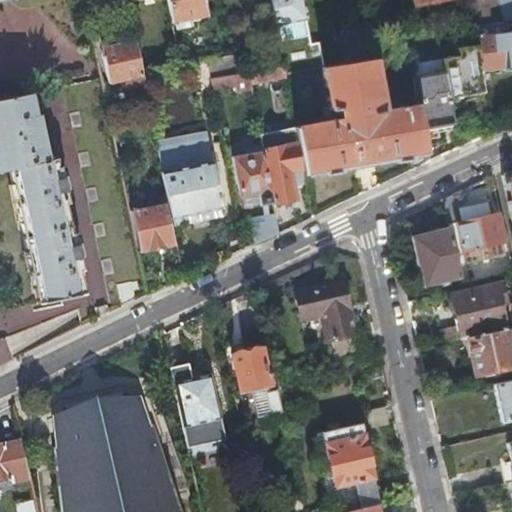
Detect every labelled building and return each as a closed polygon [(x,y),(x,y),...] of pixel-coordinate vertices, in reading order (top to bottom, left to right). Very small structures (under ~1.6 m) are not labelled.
[(165,0),(169,20),(205,13),(202,0),(165,0)] [(208,76),(246,71),(283,65),(275,23),(270,0),(247,0),(249,12),(242,13),(244,27),(252,26),(253,28),(263,26),(269,56),(240,60),(239,58),(236,55),(234,54),(229,54),(204,59),(208,76)] [(270,0),(275,23),(287,21),(305,18),(306,18),(302,0),(270,0)] [(467,0),(472,23),(503,20),(497,0),(467,0)] [(275,23),(283,65),(284,72),(300,70),(320,67),(324,67),(318,42),(310,43),(305,18),(287,21),(275,23)] [(375,60),(367,19),(347,20),(345,24),(343,29),(341,34),(341,38),(341,42),(346,64),(373,60),(375,60)] [(511,29),(479,34),(480,43),(483,67),(503,65),(503,68),(511,66),(511,29)] [(142,75),(141,71),(134,37),(100,45),(108,81),(142,75)] [(463,94),(483,91),(479,68),(483,67),(480,43),(458,47),(459,56),(443,59),(445,71),(412,77),(417,104),(423,137),(437,135),(436,128),(453,125),(449,105),(465,102),(463,94)] [(204,59),(188,62),(194,92),(210,89),(210,88),(208,76),(204,59)] [(304,175),(426,153),(423,137),(417,104),(403,107),(403,105),(396,106),(396,108),(381,111),(379,101),(381,101),(373,60),(346,64),(324,67),(320,67),(328,107),(328,109),(337,108),(338,113),(339,118),(295,127),(304,175)] [(248,82),(285,76),(284,72),(283,65),(246,71),(248,82)] [(249,87),(248,82),(246,71),(208,76),(210,88),(231,84),(233,90),(249,87)] [(138,99),(146,97),(143,82),(135,84),(138,99)] [(27,91),(0,97),(0,169),(7,168),(34,300),(81,290),(77,267),(79,267),(71,230),(69,230),(65,215),(62,200),(65,200),(58,164),(55,165),(53,157),(45,159),(35,115),(32,115),(27,91)] [(140,118),(150,116),(146,97),(138,99),(136,99),(140,118)] [(183,154),(159,159),(171,217),(223,207),(207,137),(181,143),(183,154)] [(181,143),(157,148),(159,159),(183,154),(181,143)] [(262,150),(272,201),(293,197),(290,185),(300,183),(292,145),(262,150)] [(272,201),(262,150),(231,156),(240,198),(257,194),(259,204),(272,201)] [(511,169),(504,171),(502,174),(506,189),(511,187),(511,193),(511,199),(508,200),(511,213),(511,212),(511,169)] [(461,212),(456,191),(442,198),(448,223),(456,221),(466,261),(503,253),(494,212),(490,213),(463,219),(461,212)] [(128,204),(137,250),(171,243),(162,198),(128,204)] [(489,206),(461,212),(463,219),(490,213),(489,206)] [(278,232),(274,213),(270,213),(250,217),(253,234),(257,242),(278,232)] [(424,283),(459,274),(456,260),(457,258),(449,228),(410,237),(417,263),(419,262),(424,283)] [(320,315),(330,361),(357,354),(340,279),(295,290),(301,319),(320,315)] [(455,311),(461,334),(504,325),(499,302),(505,301),(500,281),(451,293),(452,296),(449,300),(450,309),(455,311)] [(511,364),(504,327),(464,336),(473,373),(511,364)] [(231,354),(239,390),(268,383),(259,347),(257,347),(255,337),(241,340),(243,350),(231,354)] [(187,364),(168,368),(182,427),(221,417),(210,373),(190,377),(187,364)] [(511,378),(493,383),(502,420),(511,417),(511,378)] [(270,396),(277,395),(275,388),(268,390),(270,396)] [(119,404),(122,404),(118,395),(92,395),(67,406),(70,416),(71,415),(88,436),(98,433),(114,429),(119,404)] [(137,402),(122,404),(119,404),(114,429),(98,433),(88,436),(71,415),(70,416),(54,423),(55,443),(53,444),(53,446),(56,446),(60,464),(55,465),(56,467),(58,467),(62,487),(58,487),(58,490),(61,489),(65,507),(61,508),(61,510),(64,510),(64,511),(173,511),(172,506),(176,505),(176,502),(170,504),(166,486),(169,485),(168,483),(163,484),(159,466),(162,465),(162,463),(156,464),(152,445),(155,444),(155,442),(149,442),(145,425),(148,424),(148,421),(144,422),(137,402)] [(329,469),(339,511),(343,511),(375,504),(377,504),(360,423),(316,433),(313,439),(319,462),(320,462),(322,470),(329,469)] [(0,476),(27,470),(20,439),(0,443),(0,476)] [(227,448),(203,453),(215,504),(239,498),(227,448)] [(36,511),(34,500),(15,505),(16,511),(36,511)]
